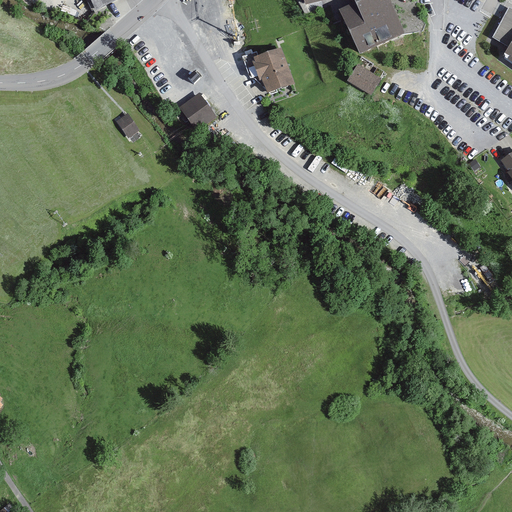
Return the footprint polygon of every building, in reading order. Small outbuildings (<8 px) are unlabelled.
[(91,0),(97,10),(116,0),(91,0)] [(325,0),(305,0),(308,10),(326,3),(325,0)] [(353,0),(359,10),(342,18),(359,54),(403,33),(393,12),(386,0),(353,0)] [(511,10),(509,9),(507,13),(492,39),(510,50),(502,63),(511,68),(511,10)] [(294,86),(280,51),(255,61),(269,96),(294,86)] [(384,80),(359,66),(349,83),(375,97),(384,80)] [(214,119),(200,98),(183,109),(198,131),(214,119)] [(128,115),(116,124),(122,132),(128,140),(141,131),(128,115)] [(511,179),(511,155),(501,163),(511,179)]
